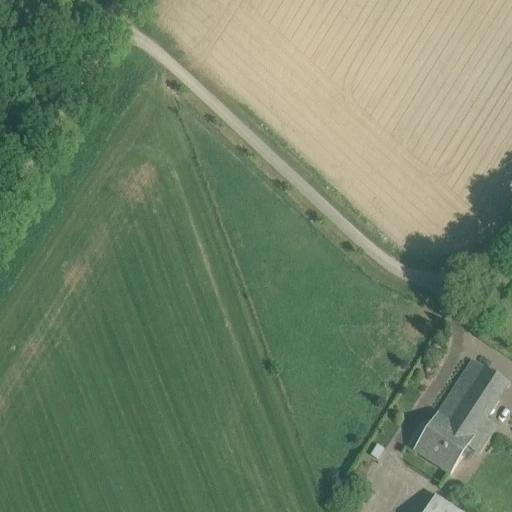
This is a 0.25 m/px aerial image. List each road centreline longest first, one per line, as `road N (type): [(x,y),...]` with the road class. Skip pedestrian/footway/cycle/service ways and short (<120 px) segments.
road 1 (unclassified): [(0,52),(106,21),(134,30),(412,282),(462,282),(487,264),(511,228)]
road 2 (track): [(117,0),(0,195)]
